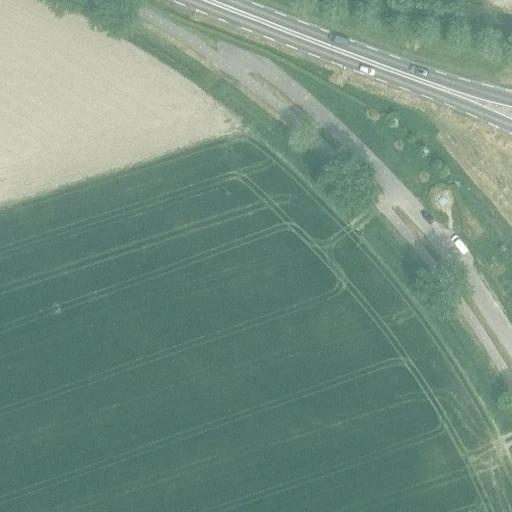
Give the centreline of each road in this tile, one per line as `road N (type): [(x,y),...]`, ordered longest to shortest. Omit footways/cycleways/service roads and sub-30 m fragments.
road 1 (track): [(511,343),(399,191),(258,59),(239,55),(225,63)]
road 2 (primary): [(447,90),(206,0)]
